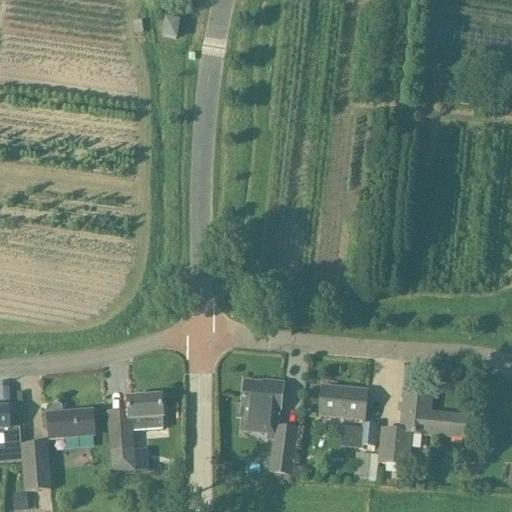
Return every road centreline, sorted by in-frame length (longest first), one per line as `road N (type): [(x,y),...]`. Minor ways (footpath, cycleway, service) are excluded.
road 1 (unclassified): [(204,349),(227,0)]
road 2 (unclassified): [(511,391),(479,365),(204,349)]
road 3 (unclassified): [(0,390),(204,349)]
road 4 (unclassified): [(192,511),(204,349)]
